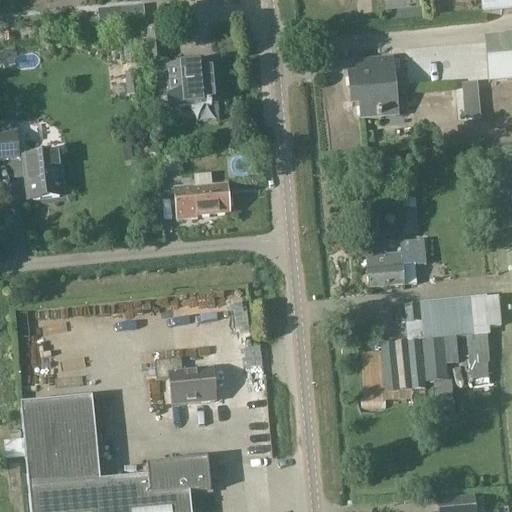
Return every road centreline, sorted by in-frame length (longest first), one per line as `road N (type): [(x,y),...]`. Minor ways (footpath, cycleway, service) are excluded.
road 1 (unclassified): [(0,268),(290,238)]
road 2 (unclassified): [(314,511),(290,238)]
road 3 (unclassified): [(290,238),(269,0)]
road 4 (unknown): [(273,43),(511,27)]
